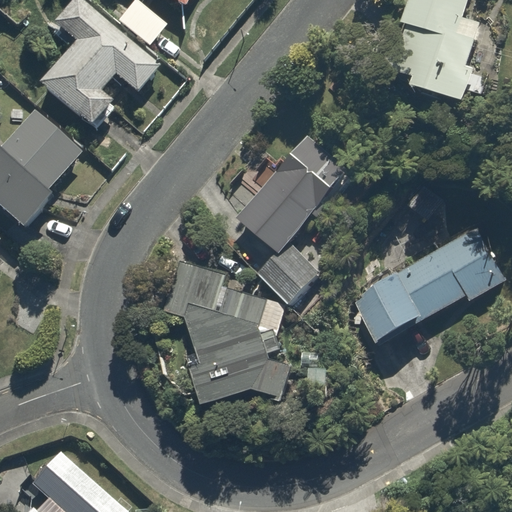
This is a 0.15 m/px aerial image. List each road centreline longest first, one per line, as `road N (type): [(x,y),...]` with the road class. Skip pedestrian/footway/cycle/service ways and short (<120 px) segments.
road 1 (residential): [(106,375),(165,457),(228,488),(265,490),(348,468),(511,376)]
road 2 (residential): [(316,0),(150,195),(121,245),(100,314),(106,375)]
